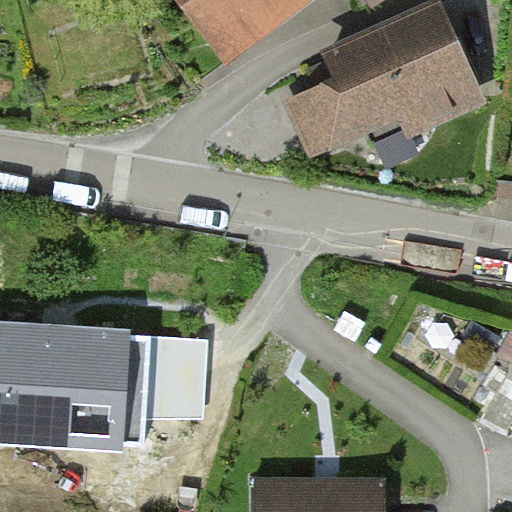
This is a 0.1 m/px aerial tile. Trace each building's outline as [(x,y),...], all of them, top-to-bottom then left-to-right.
[(188,0),(215,37),(263,0),(364,0),(367,5),(375,0),(188,0)] [(435,9),(333,54),(346,83),(294,106),(314,151),(406,110),(414,127),(476,100),(435,9)] [(511,95),(499,189),(511,191),(511,95)] [(54,349),(0,345),(0,435),(104,442),(107,399),(148,401),(150,361),(152,338),(55,333),(54,349)] [(333,483),(258,483),(257,511),(388,511),(388,483),(333,483)]
